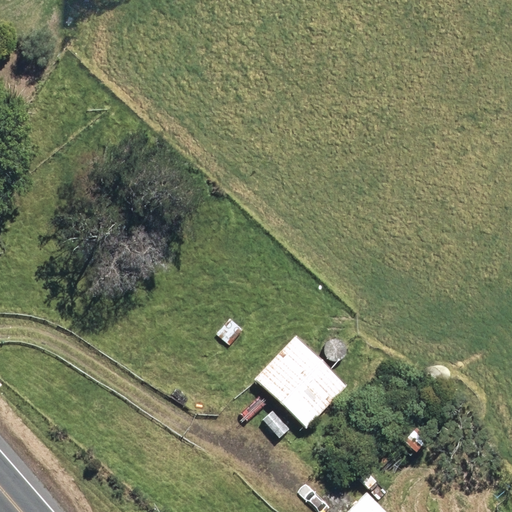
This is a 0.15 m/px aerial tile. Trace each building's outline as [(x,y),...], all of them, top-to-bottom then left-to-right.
[(246,329),(231,316),(216,333),(230,346),(246,329)] [(294,337),(254,378),(306,427),(346,386),(294,337)] [(473,397),(461,386),(436,413),(448,425),(473,397)] [(273,410),(262,419),(279,438),(289,429),(273,410)] [(415,427),(402,440),(414,452),(427,439),(415,427)] [(384,511),(364,491),(343,511),(384,511)]
